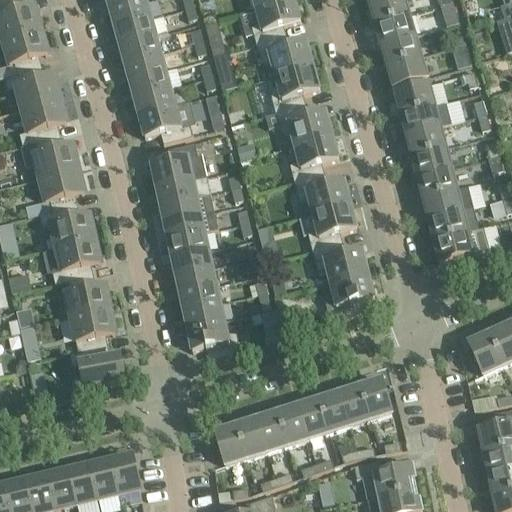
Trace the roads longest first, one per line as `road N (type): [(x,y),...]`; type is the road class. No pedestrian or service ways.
road 1 (residential): [(167,408),(69,0)]
road 2 (residential): [(419,326),(330,0)]
road 3 (unclassified): [(167,408),(419,326)]
road 4 (residential): [(459,511),(419,326)]
road 5 (unclassified): [(0,446),(167,408)]
